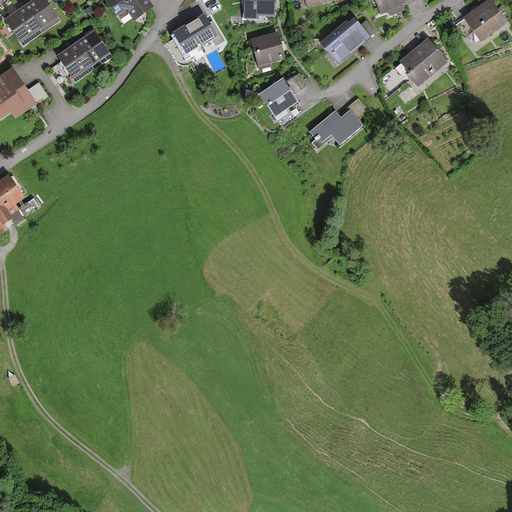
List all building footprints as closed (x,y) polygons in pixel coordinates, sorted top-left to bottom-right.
[(44,0),(38,0),(26,9),(41,32),(58,20),(44,0)] [(146,0),(109,0),(121,17),(130,11),(134,17),(150,6),(146,0)] [(272,0),(248,0),(248,12),(272,13),(272,0)] [(376,0),(381,11),(409,0),(376,0)] [(480,38),(503,21),(489,3),(466,19),(480,38)] [(26,9),(9,20),(24,43),(41,32),(26,9)] [(204,16),(179,32),(181,35),(168,44),(177,58),(216,34),(204,16)] [(356,18),(323,44),(337,61),(369,35),(356,18)] [(474,33),(467,38),(473,46),(479,41),(474,33)] [(97,35),(79,48),(93,68),(112,56),(97,35)] [(278,35),(253,41),(259,63),(283,57),(278,35)] [(428,41),(402,61),(419,82),(445,61),(428,41)] [(79,48),(61,60),(75,81),(93,68),(79,48)] [(12,72),(0,79),(0,116),(11,109),(15,115),(33,103),(12,72)] [(300,75),(288,84),(296,95),(309,86),(300,75)] [(283,82),(263,96),(276,115),(296,100),(283,82)] [(336,114),(313,133),(320,142),(330,133),(339,143),(360,125),(350,114),(342,121),(336,114)] [(10,177),(0,184),(0,230),(15,220),(9,211),(26,199),(10,177)]
